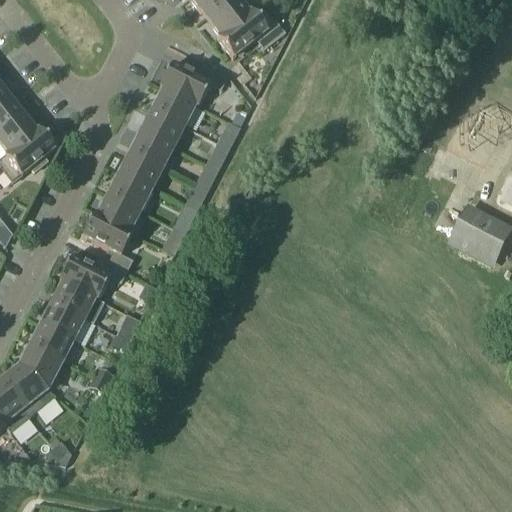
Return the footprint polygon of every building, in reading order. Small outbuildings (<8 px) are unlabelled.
[(202,23),(230,0),(192,0),(187,4),(202,23)] [(232,0),(230,0),(202,23),(217,41),(215,43),(249,16),(249,15),(246,17),(232,0)] [(249,16),(215,43),(231,63),(254,44),(262,54),(281,38),(274,28),(264,35),(249,16)] [(157,92),(193,110),(195,112),(207,89),(218,95),(223,84),(201,72),(195,83),(169,69),(157,92)] [(511,73),(496,73),(492,81),(492,84),(486,98),(506,108),(501,108),(511,112),(511,73)] [(182,132),(193,110),(157,92),(159,94),(149,114),(182,132)] [(0,136),(20,120),(7,103),(0,108),(0,136)] [(171,153),(182,132),(149,114),(138,136),(171,153)] [(455,141),(486,145),(489,123),(458,119),(455,141)] [(20,120),(0,136),(0,152),(5,159),(2,161),(3,162),(37,135),(36,134),(33,136),(20,120)] [(37,135),(0,163),(0,178),(9,189),(18,181),(29,173),(32,177),(45,167),(42,162),(52,154),(37,135)] [(160,174),(171,153),(138,136),(127,157),(160,174)] [(222,139),(217,150),(228,155),(233,145),(222,139)] [(217,150),(211,161),(222,166),(228,155),(217,150)] [(149,196),(160,174),(127,157),(116,178),(149,196)] [(138,217),(149,196),(116,178),(105,200),(138,217)] [(199,182),(194,192),(206,198),(211,188),(199,182)] [(511,185),(502,206),(511,210),(511,185)] [(194,192),(188,203),(200,209),(206,198),(194,192)] [(128,237),(138,217),(105,200),(94,220),(92,219),(91,220),(130,240),(130,239),(128,237)] [(446,251),(493,275),(511,237),(511,232),(467,211),(446,251)] [(119,261),(130,240),(91,220),(80,241),(107,255),(101,266),(124,278),(129,266),(119,261)] [(408,220),(395,259),(412,265),(425,226),(408,220)] [(177,224),(172,234),(184,241),(189,231),(177,224)] [(172,234),(166,245),(178,252),(184,241),(172,234)] [(377,251),(366,250),(362,280),(380,282),(383,257),(377,256),(377,251)] [(69,263),(58,284),(96,304),(107,283),(118,288),(124,278),(101,266),(96,277),(69,263)] [(60,287),(49,307),(83,324),(91,329),(102,309),(96,305),(96,304),(58,284),(58,285),(60,287)] [(49,307),(38,328),(72,346),(83,324),(49,307)] [(38,328),(27,350),(61,367),(72,346),(38,328)] [(121,333),(117,342),(129,348),(133,340),(121,333)] [(117,342),(112,350),(124,356),(129,348),(117,342)] [(27,350),(16,371),(46,396),(61,367),(27,350)] [(16,371),(0,384),(0,390),(26,423),(53,402),(46,396),(16,371)] [(99,376),(95,384),(107,391),(111,382),(99,376)] [(90,393),(102,399),(107,391),(95,384),(90,393)] [(0,427),(4,433),(8,437),(26,423),(0,390),(0,427)] [(50,454),(65,472),(71,460),(59,446),(50,454)] [(45,469),(65,472),(50,454),(46,458),(45,469)]
